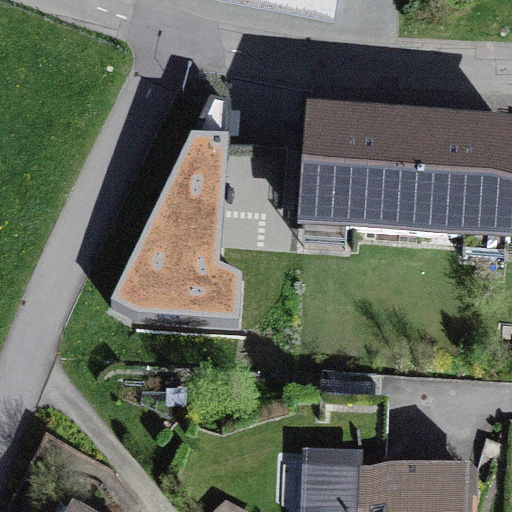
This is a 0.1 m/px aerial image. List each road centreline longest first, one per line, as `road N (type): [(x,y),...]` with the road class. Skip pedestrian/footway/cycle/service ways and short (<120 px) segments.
road 1 (residential): [(0,436),(98,188),(172,38)]
road 2 (residential): [(511,69),(269,58),(172,38)]
road 3 (track): [(25,370),(66,397),(164,511)]
